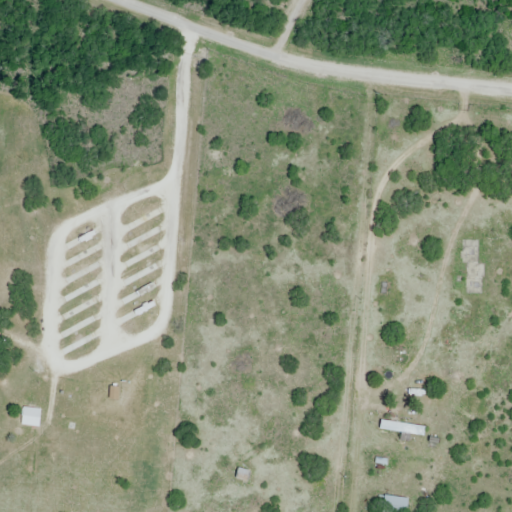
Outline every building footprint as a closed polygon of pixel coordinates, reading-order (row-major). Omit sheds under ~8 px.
[(475,265),(475,258),(466,258),(466,294),(482,294),(482,265),(475,265)] [(41,410),(23,408),(21,425),(39,427),(41,410)] [(425,427),(380,421),(379,431),(424,436),(425,427)] [(253,474),(240,470),(237,481),(250,485),(253,474)] [(407,511),(408,498),(377,497),(376,511),(407,511)]
